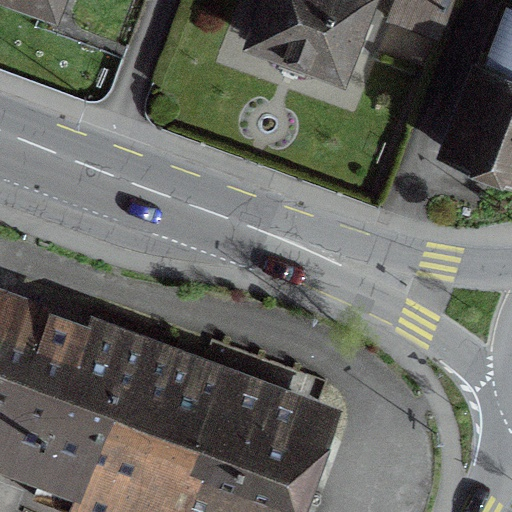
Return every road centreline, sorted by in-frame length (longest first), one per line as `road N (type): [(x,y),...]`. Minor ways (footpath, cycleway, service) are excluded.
road 1 (secondary): [(0,135),(304,245)]
road 2 (secondary): [(304,245),(511,381)]
road 3 (secondary): [(511,268),(304,245)]
